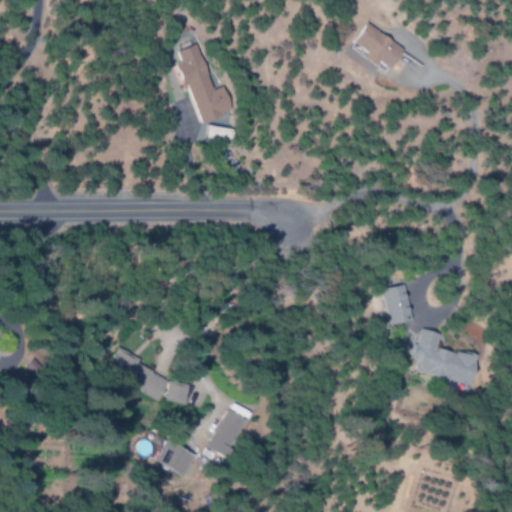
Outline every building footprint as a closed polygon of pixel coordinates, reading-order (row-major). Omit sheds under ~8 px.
[(355,59),(379,74),(396,47),(358,24),(345,44),(359,53),(355,59)] [(194,124),(227,112),(218,87),(208,91),(191,45),(170,52),(174,63),(167,66),(175,88),(180,86),(194,124)] [(383,327),(405,321),(396,285),(374,290),(383,327)] [(430,348),(433,335),(413,330),(404,362),(410,364),(408,372),(462,387),(469,358),(430,348)] [(149,401),(159,380),(129,365),(132,360),(111,349),(98,375),(149,401)] [(180,385),(160,383),(158,403),(178,405),(180,385)] [(237,420),(221,410),(195,454),(211,464),(237,420)] [(148,463),(175,477),(186,456),(158,442),(148,463)]
